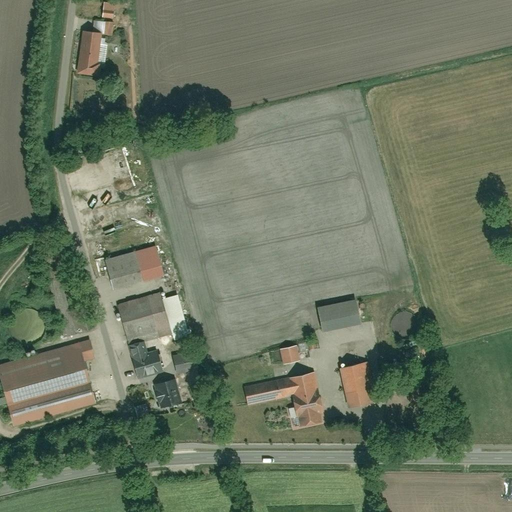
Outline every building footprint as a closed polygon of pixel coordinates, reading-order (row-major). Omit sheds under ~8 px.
[(103,36),(112,35),(112,23),(103,23),(103,36)] [(83,35),(78,77),(99,79),(104,37),(83,35)] [(40,251),(60,333),(85,327),(66,245),(40,251)] [(99,259),(108,292),(158,278),(150,246),(99,259)] [(119,307),(128,343),(185,329),(176,293),(119,307)] [(92,408),(82,364),(90,362),(85,340),(28,353),(30,360),(0,366),(0,403),(6,428),(92,408)] [(128,346),(137,378),(164,371),(158,350),(147,353),(144,342),(128,346)] [(335,369),(343,410),(373,404),(365,363),(335,369)] [(242,391),(245,408),(286,400),(292,429),(322,423),(312,374),(281,380),(281,382),(242,391)] [(182,403),(175,378),(153,384),(160,409),(182,403)]
